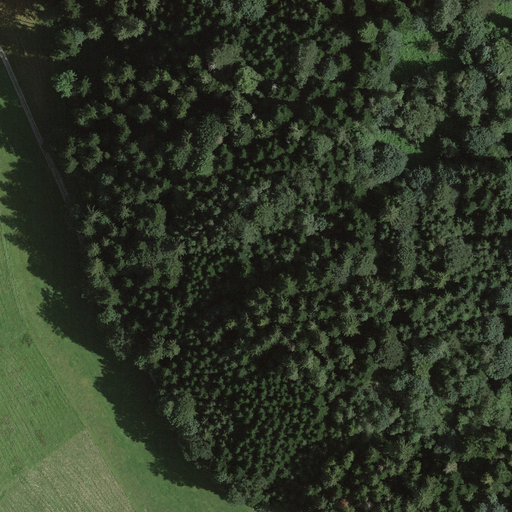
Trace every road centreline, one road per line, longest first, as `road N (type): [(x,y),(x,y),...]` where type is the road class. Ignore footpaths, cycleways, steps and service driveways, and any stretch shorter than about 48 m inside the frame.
road 1 (track): [(491,511),(405,310),(353,132),(349,73),(376,0)]
road 2 (track): [(0,53),(106,307),(200,454),(256,511)]
